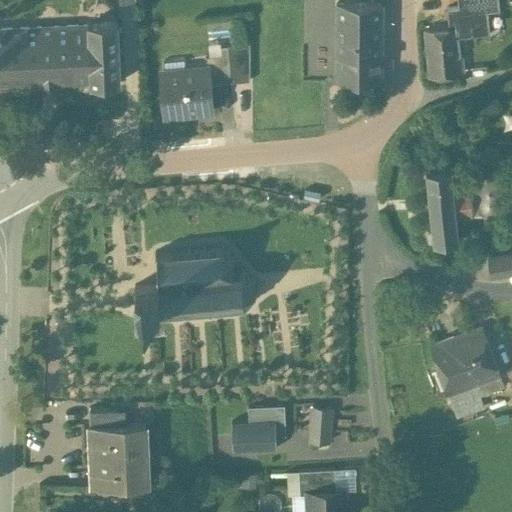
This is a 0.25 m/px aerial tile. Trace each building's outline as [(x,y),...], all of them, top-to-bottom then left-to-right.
[(77,0),(55,0),(57,22),(79,22),(77,0)] [(498,0),(454,0),(457,25),(458,25),(459,31),(502,26),(498,0)] [(383,1),(337,1),(336,79),(382,79),(383,1)] [(118,18),(88,19),(88,21),(91,78),(91,80),(121,79),(118,18)] [(57,22),(0,24),(0,81),(91,78),(88,21),(79,22),(57,22)] [(457,25),(425,28),(429,76),(463,73),(459,31),(458,25),(457,25)] [(279,38),(255,50),(260,60),(283,47),(279,38)] [(250,42),(228,44),(232,81),(250,79),(250,42)] [(228,44),(221,45),(222,54),(207,55),(208,68),(210,68),(211,83),(232,81),(228,44)] [(208,68),(164,72),(168,111),(213,107),(211,83),(210,68),(208,68)] [(452,163),(427,165),(430,196),(426,196),(427,207),(431,206),(434,237),(459,234),(457,214),(473,212),(470,182),(453,184),(453,176),(457,176),(456,166),(452,166),(452,163)] [(205,248),(191,249),(191,245),(188,245),(189,250),(176,251),(175,246),(173,246),(173,251),(159,252),(156,249),(154,251),(158,254),(160,281),(135,283),(136,307),(146,306),(146,309),(149,312),(153,311),(156,308),(156,305),(159,305),(160,308),(162,308),(163,313),(165,312),(165,307),(178,306),(178,311),(181,311),(180,306),(194,305),(195,310),(197,310),(196,305),(209,304),(210,310),(213,309),(212,303),(222,302),(223,307),(225,306),(224,302),(233,301),(234,305),(236,305),(236,301),(244,300),(246,304),(248,303),(246,299),(252,291),(257,293),(257,290),(253,289),(252,279),(256,277),(255,275),(251,277),(244,271),(245,267),(243,266),(242,270),(233,271),(232,257),(236,255),(235,253),(231,255),(223,248),(224,244),(222,243),(220,247),(207,248),(207,244),(204,244),(205,248)] [(511,252),(488,256),(491,275),(511,272),(511,252)] [(482,324),(431,343),(449,392),(501,373),(482,324)] [(118,403),(90,404),(91,418),(93,480),(148,477),(146,417),(118,418),(118,403)] [(331,405),(313,404),(311,439),(329,440),(331,405)] [(276,417),(232,419),(234,447),(277,445),(276,417)] [(335,466),(299,468),(300,492),(308,491),(308,490),(336,488),(335,466)] [(336,488),(308,490),(308,491),(309,511),(345,511),(344,488),(336,488)]
